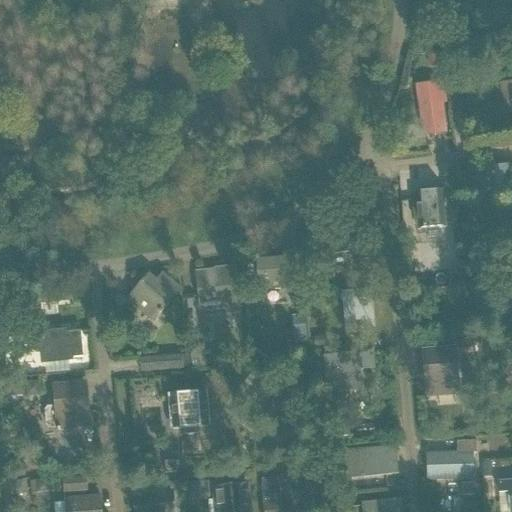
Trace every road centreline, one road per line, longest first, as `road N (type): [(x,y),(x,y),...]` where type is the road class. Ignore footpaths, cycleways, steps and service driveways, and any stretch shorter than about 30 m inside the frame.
road 1 (residential): [(412,511),(382,166)]
road 2 (residential): [(90,272),(274,229),(358,152)]
road 3 (residential): [(116,511),(90,272)]
road 4 (residential): [(358,152),(390,73),(399,0)]
road 5 (residential): [(382,166),(511,148)]
